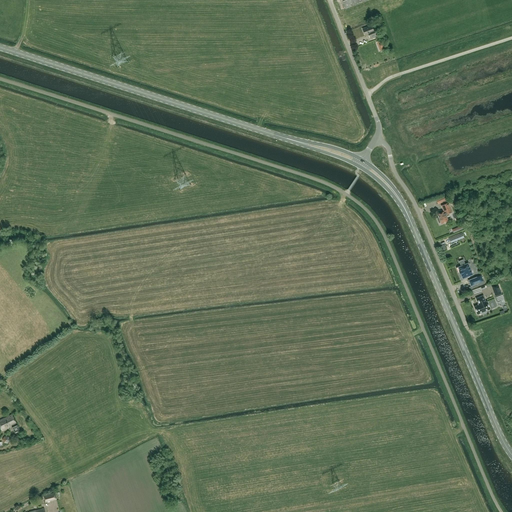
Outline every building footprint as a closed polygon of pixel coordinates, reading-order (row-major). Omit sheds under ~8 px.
[(342,0),(346,9),(368,0),(342,0)] [(373,30),(371,26),(362,29),(365,36),(369,34),(370,38),(377,35),(375,29),(373,30)] [(380,51),(385,49),(381,40),(376,42),(380,51)] [(441,224),(448,221),(445,215),(452,213),(448,203),(441,206),(444,212),(437,215),(438,217),(437,218),(439,223),(441,222),(441,224)] [(473,275),(468,263),(458,267),(460,272),(459,272),(460,274),(461,274),(462,279),(473,275)] [(471,286),(479,282),(477,277),(468,280),(471,286)] [(495,296),(502,294),(498,284),(491,286),(495,296)] [(486,302),(483,296),(476,298),(478,304),(477,305),(474,307),(477,314),(482,312),(482,314),(487,312),(486,311),(490,309),(487,301),(486,302)] [(13,429),(14,431),(18,429),(17,425),(12,415),(0,419),(0,427),(1,431),(9,428),(8,427),(11,426),(13,429)] [(55,493),(44,496),(45,502),(56,499),(55,493)]
